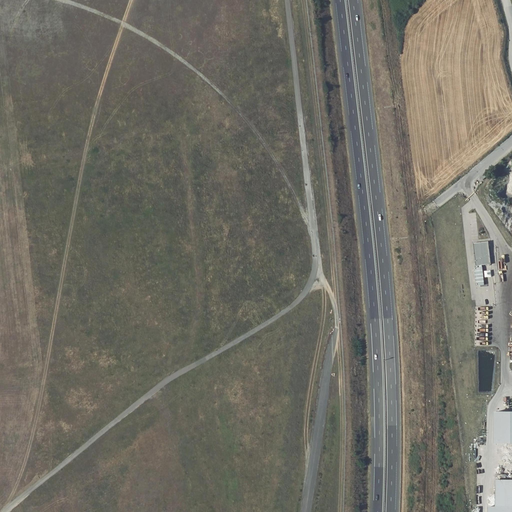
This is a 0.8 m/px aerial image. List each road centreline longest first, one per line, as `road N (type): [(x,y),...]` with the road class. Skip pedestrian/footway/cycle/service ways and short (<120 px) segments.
road 1 (motorway): [(340,0),(375,325),(377,511)]
road 2 (motorway): [(390,511),(388,327),(353,0)]
road 3 (unknown): [(473,200),(465,216),(471,287),(476,296),(487,294),(487,272)]
road 4 (unknown): [(502,254),(508,384)]
road 5 (unknown): [(482,511),(494,403),(504,388)]
